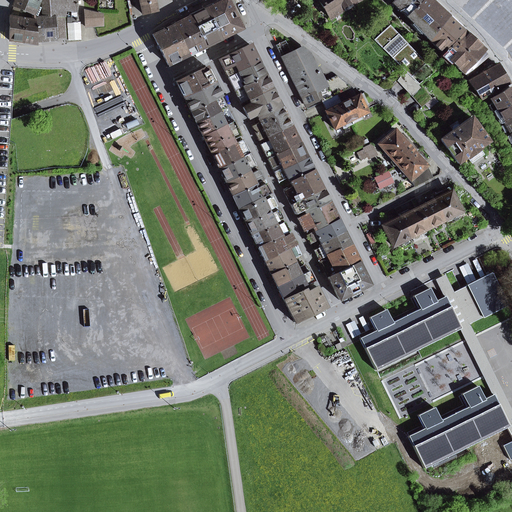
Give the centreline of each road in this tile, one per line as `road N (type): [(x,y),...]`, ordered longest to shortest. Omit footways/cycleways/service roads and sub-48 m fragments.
road 1 (residential): [(498,229),(401,110),(251,0)]
road 2 (residential): [(159,79),(287,340)]
road 3 (residential): [(386,288),(258,30)]
road 4 (residential): [(0,421),(191,391),(221,375)]
road 5 (residential): [(137,32),(73,52),(0,52)]
road 6 (residential): [(221,375),(241,511)]
road 7 (residential): [(386,288),(498,229)]
